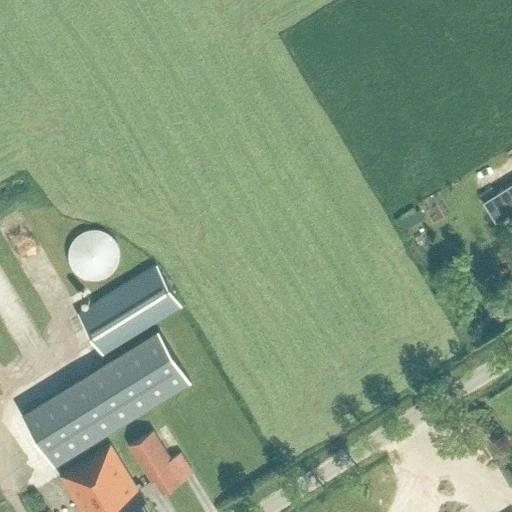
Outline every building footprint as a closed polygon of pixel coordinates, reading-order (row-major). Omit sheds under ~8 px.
[(495,220),(511,208),(511,179),(482,198),(486,205),(495,220)] [(119,251),(119,248),(119,246),(118,244),(118,242),(117,240),(116,238),(114,236),(113,234),(111,233),(110,231),(108,230),(106,229),(102,227),(100,226),(98,226),(93,226),(91,226),(89,226),(87,227),(84,227),(80,229),(79,231),(77,232),(75,234),(74,235),(72,237),(71,239),(70,241),(70,243),(69,245),(68,247),(68,250),(68,252),(68,254),(69,256),(69,258),(70,261),(71,263),(72,265),(73,267),(74,268),(76,270),(78,271),(80,273),(81,274),(83,275),(88,276),(92,277),(94,277),(97,277),(99,277),(101,276),(103,275),(105,274),(107,273),(111,271),(112,269),(114,267),(115,266),(116,264),(117,262),(118,259),(119,257),(119,255),(119,253),(119,251)] [(156,262),(79,309),(104,350),(181,303),(156,262)] [(55,462),(190,378),(159,326),(23,411),(55,462)] [(154,429),(130,444),(151,480),(155,477),(162,489),(183,477),(154,429)] [(109,443),(60,474),(83,511),(147,511),(141,502),(145,500),(109,443)]
